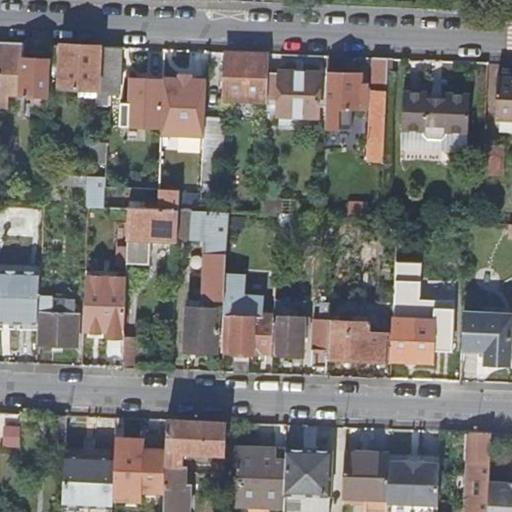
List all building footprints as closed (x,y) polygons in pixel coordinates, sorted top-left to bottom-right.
[(7,93),(49,94),(49,87),(50,59),(24,58),(24,43),(0,41),(0,107),(7,108),(7,93)] [(51,44),(50,59),(49,87),(59,87),(61,44),(51,44)] [(122,47),(61,44),(59,87),(79,88),(79,95),(97,96),(97,104),(108,104),(108,92),(112,92),(120,92),(122,47)] [(180,110),(205,111),(207,70),(201,69),(202,50),(167,49),(167,68),(176,68),(174,110),(180,110)] [(225,100),(265,102),(266,97),(267,73),(267,53),(227,52),(225,100)] [(369,160),(383,160),(387,58),(373,58),(369,160)] [(280,71),(280,73),(279,97),(278,114),(317,116),(319,73),(280,71)] [(280,73),(267,73),(266,97),(279,97),(280,73)] [(361,74),(329,73),(328,105),(365,106),(366,83),(360,83),(361,74)] [(496,118),(511,118),(511,78),(497,78),(496,118)] [(469,131),(469,93),(446,93),(445,96),(427,96),(427,91),(402,91),(402,130),(423,130),(423,134),(427,137),(441,137),(445,134),(445,131),(469,131)] [(178,154),(106,151),(106,163),(105,177),(104,186),(160,189),(179,190),(202,191),(202,188),(205,117),(205,111),(180,110),(178,154)] [(223,117),(205,117),(202,188),(220,189),(223,117)] [(90,162),(106,163),(106,151),(107,143),(91,143),(90,162)] [(503,145),(484,145),(483,175),(502,176),(503,145)] [(88,206),(103,206),(104,186),(105,177),(90,176),(88,206)] [(178,240),(178,239),(179,210),(179,190),(160,189),(160,207),(128,206),(128,208),(126,263),(148,264),(150,239),(178,240)] [(202,191),(179,190),(179,210),(201,211),(202,191)] [(349,202),(349,217),(367,218),(368,203),(349,202)] [(225,285),(228,212),(201,211),(179,210),(178,239),(207,241),(204,297),(208,297),(208,300),(225,301),(225,285)] [(99,224),(97,255),(121,256),(122,224),(99,224)] [(104,269),(86,268),(82,348),(101,349),(104,269)] [(0,269),(0,321),(37,324),(39,272),(0,269)] [(236,286),(225,285),(225,301),(223,352),(235,353),(234,372),(248,373),(249,353),(273,354),(274,314),(261,314),(261,317),(256,317),(256,312),(236,311),(237,301),(235,301),(236,286)] [(67,299),(40,298),(38,344),(77,346),(78,315),(66,314),(67,299)] [(305,302),(275,301),(274,314),(273,354),(303,355),(304,324),(308,324),(309,317),(304,317),(305,302)] [(187,307),(185,351),(217,352),(219,309),(187,307)] [(393,319),(392,333),(391,359),(432,360),(433,320),(418,319),(418,309),(414,309),(413,319),(393,319)] [(510,316),(463,315),(462,330),(462,349),(486,349),(485,362),(508,363),(510,316)] [(312,365),(327,366),(327,359),(329,321),(313,320),(312,365)] [(327,359),(391,361),(391,359),(392,333),(367,332),(368,322),(329,321),(327,359)] [(443,359),(461,359),(462,349),(462,330),(444,330),(443,359)] [(123,337),(122,368),(139,368),(140,338),(123,337)] [(53,443),(66,443),(67,416),(54,415),(53,443)] [(149,496),(164,496),(167,420),(150,419),(145,491),(149,496)] [(223,454),(224,422),(167,420),(164,496),(163,511),(189,511),(190,486),(185,486),(186,458),(183,457),(183,453),(223,454)] [(487,511),(488,482),(490,433),(475,433),(473,464),(468,463),(466,511),(487,511)] [(241,470),(239,507),(282,509),(284,461),(276,461),(276,450),(236,448),(235,469),(239,469),(238,470),(241,470)] [(284,461),(282,509),(282,511),(329,511),(332,452),(285,450),(284,461)] [(369,499),(388,500),(390,461),(390,459),(363,458),(363,453),(345,453),(343,498),(369,499)] [(115,457),(65,455),(63,505),(113,507),(115,457)] [(407,462),(390,461),(388,500),(388,503),(438,505),(440,463),(424,463),(424,460),(407,459),(407,462)] [(213,479),(224,479),(225,464),(214,463),(213,479)] [(511,511),(511,483),(488,482),(487,511),(511,511)] [(387,511),(388,503),(388,500),(369,499),(368,511),(387,511)] [(388,503),(387,511),(437,511),(438,505),(388,503)]
